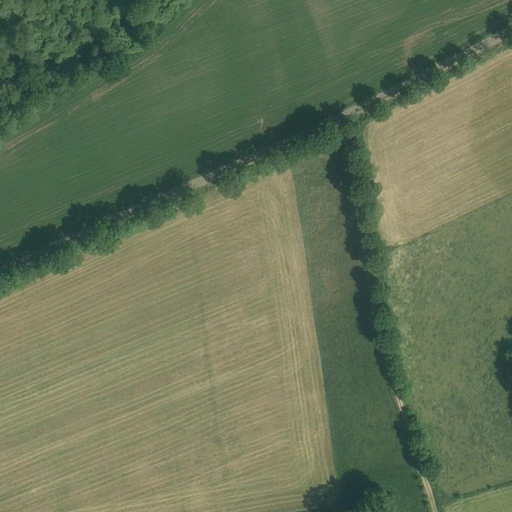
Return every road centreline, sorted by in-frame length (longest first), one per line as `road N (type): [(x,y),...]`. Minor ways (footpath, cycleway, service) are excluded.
road 1 (unclassified): [(0,271),(337,119),(511,29)]
road 2 (track): [(431,511),(380,334),(337,119)]
